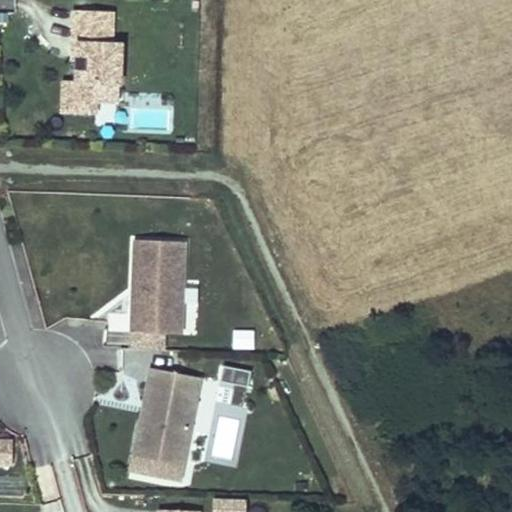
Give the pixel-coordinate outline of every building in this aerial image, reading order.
[(58,110),(97,112),(98,99),(120,100),(123,33),(114,33),(116,7),(73,5),(70,76),(60,75),(58,110)] [(196,246),(146,244),(144,286),(149,286),(148,315),(143,315),(142,336),(175,337),(175,317),(194,318),(196,246)] [(193,338),(194,318),(175,317),(175,337),(193,338)] [(232,328),(231,347),(254,348),(255,329),(232,328)] [(225,363),(222,378),(248,383),(251,368),(225,363)] [(154,416),(143,460),(192,471),(208,401),(189,397),(193,381),(163,375),(160,390),(164,391),(158,417),(154,416)] [(22,445),(0,444),(0,467),(21,468),(22,445)]
